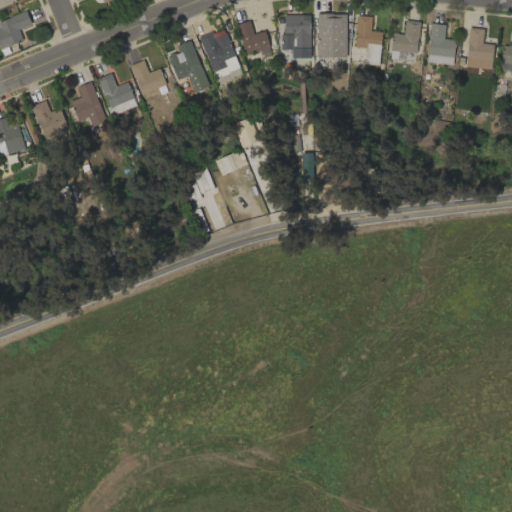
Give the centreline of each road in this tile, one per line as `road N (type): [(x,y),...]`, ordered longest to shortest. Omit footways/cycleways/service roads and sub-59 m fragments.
road 1 (residential): [(511,203),(248,239),(0,332)]
road 2 (residential): [(77,48),(202,0)]
